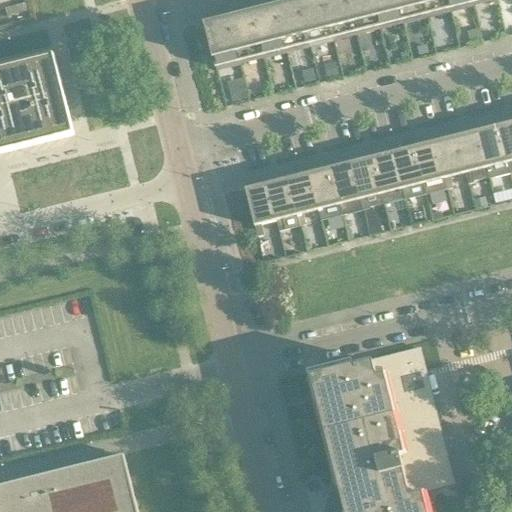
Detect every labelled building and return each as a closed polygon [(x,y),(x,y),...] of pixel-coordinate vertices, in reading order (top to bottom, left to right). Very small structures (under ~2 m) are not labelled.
[(308,44),(297,0),(274,6),(285,50),(308,44)] [(332,38),(322,0),(297,0),(308,44),(332,38)] [(322,0),(332,38),(355,33),(347,0),(322,0)] [(379,27),(372,0),(347,0),(355,33),(379,27)] [(372,0),(379,27),(402,21),(396,0),(372,0)] [(396,0),(402,21),(426,15),(421,0),(396,0)] [(449,9),(446,0),(421,0),(426,15),(449,9)] [(473,3),(471,0),(446,0),(449,9),(473,3)] [(25,4),(5,10),(7,17),(27,12),(25,4)] [(285,50),(274,6),(250,12),(261,56),(285,50)] [(261,56),(250,12),(227,18),(238,62),(261,56)] [(238,62),(227,18),(203,24),(214,68),(238,62)] [(54,57),(0,71),(0,155),(74,137),(54,57)] [(313,68),(302,70),(305,84),(316,81),(313,68)] [(128,89),(126,82),(119,84),(121,91),(128,89)] [(242,82),(228,86),(232,105),(247,101),(242,82)] [(511,122),(498,126),(510,175),(511,174),(511,122)] [(498,126),(477,132),(489,180),(510,175),(498,126)] [(477,132),(456,137),(465,174),(468,185),(489,180),(477,132)] [(465,174),(456,137),(435,142),(447,191),(453,189),(450,178),(465,174)] [(435,142),(414,147),(423,185),(426,196),(447,191),(435,142)] [(423,185),(414,147),(393,153),(405,201),(411,200),(408,188),(423,185)] [(393,153),(372,158),(384,206),(405,201),(393,153)] [(372,158),(350,163),(363,212),(384,206),(372,158)] [(350,163),(330,168),(339,206),(342,217),(363,212),(350,163)] [(339,206),(330,168),(309,174),(318,211),(321,222),(327,221),(324,209),(339,206)] [(318,211),(309,174),(288,179),(297,216),(300,227),(306,226),(303,215),(318,211)] [(297,216),(288,179),(267,184),(276,221),(279,233),(285,231),(282,220),(297,216)] [(276,221),(267,184),(245,190),(254,227),(257,238),(264,236),(261,225),(276,221)] [(440,213),(431,215),(433,221),(442,219),(440,213)] [(420,350),(311,377),(312,380),(315,379),(338,471),(334,471),(328,491),(331,493),(333,495),(328,511),(427,511),(423,495),(450,488),(443,462),(448,461),(443,443),(439,445),(421,374),(426,373),(420,350)] [(0,511),(137,511),(123,456),(30,479),(0,486),(0,511)]
